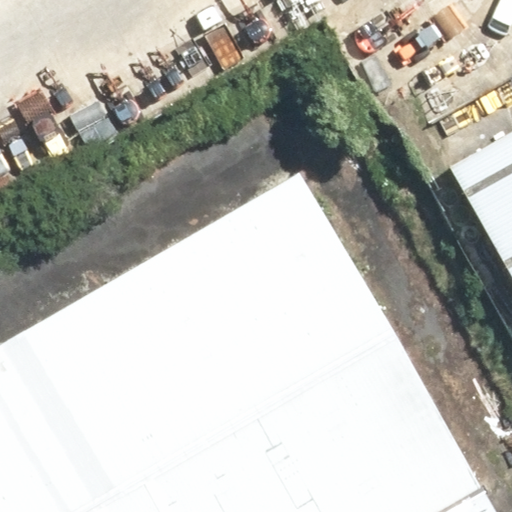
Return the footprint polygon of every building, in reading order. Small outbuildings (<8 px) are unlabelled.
[(364,0),(330,0),(321,6),(369,80),(402,59),(364,0)] [(312,32),(294,2),(235,40),(254,69),(312,32)] [(218,30),(184,59),(215,96),(249,68),(218,30)] [(511,117),(430,164),(511,306),(511,117)] [(304,174),(0,347),(0,511),(474,511),(494,501),(304,174)] [(499,511),(494,501),(474,511),(499,511)]
